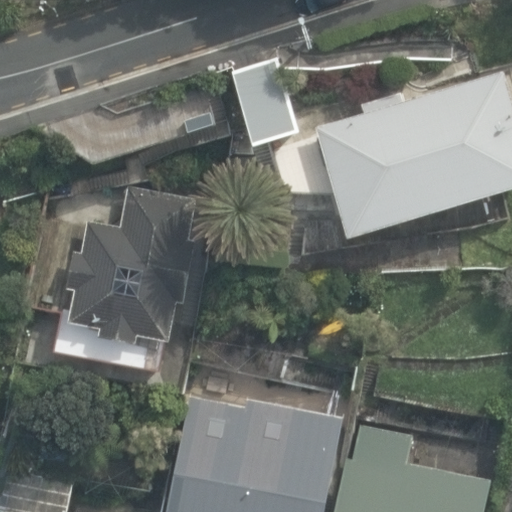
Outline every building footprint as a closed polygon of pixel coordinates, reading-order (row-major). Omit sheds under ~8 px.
[(236,70),(257,141),(302,128),(281,56),(236,70)] [(340,196),(351,239),(511,190),(511,87),(507,70),(405,102),(403,93),(364,104),(366,113),(319,126),(322,136),(249,158),(258,188),(340,196)] [(57,350),(164,372),(171,339),(174,340),(181,302),(187,303),(200,240),(192,238),(199,199),(131,186),(123,226),(91,219),(85,252),(77,250),(70,285),(79,287),(74,310),(65,308),(57,350)] [(328,511),(347,415),(250,397),(248,406),(192,396),(169,511),(328,511)] [(336,511),(487,511),(494,478),(409,461),(415,433),(362,423),(355,454),(348,453),(336,511)] [(47,462),(64,464),(66,444),(49,442),(47,462)]
